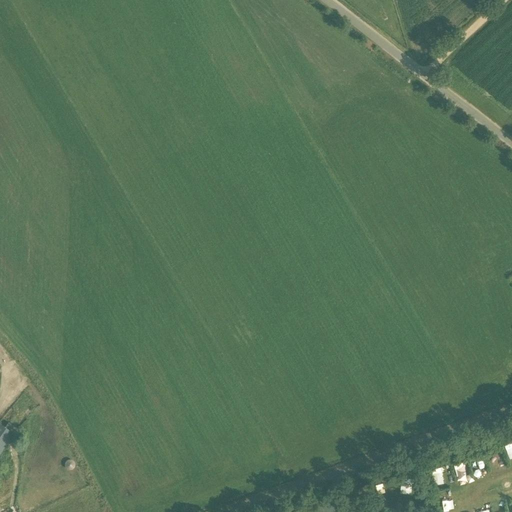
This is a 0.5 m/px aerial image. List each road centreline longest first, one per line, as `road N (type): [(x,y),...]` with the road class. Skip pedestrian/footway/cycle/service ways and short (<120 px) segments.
road 1 (unclassified): [(511,411),(243,511)]
road 2 (unclassified): [(511,141),(328,0)]
